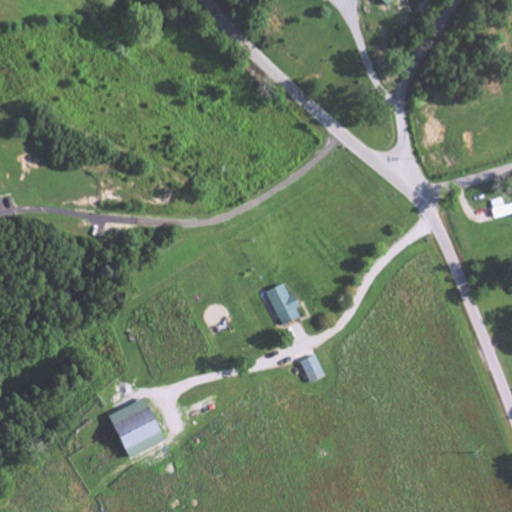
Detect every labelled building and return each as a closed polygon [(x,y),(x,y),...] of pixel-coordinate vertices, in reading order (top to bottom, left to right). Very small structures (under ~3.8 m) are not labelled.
[(395,0),(374,0),(383,10),(395,0)] [(511,207),(503,209),(502,201),(490,204),(494,222),(511,218),(511,207)] [(300,321),(289,297),(285,299),(280,288),(263,295),(279,330),(300,321)] [(321,381),(315,359),(299,364),(305,386),(321,381)] [(121,464),(159,448),(140,404),(102,421),(121,464)]
